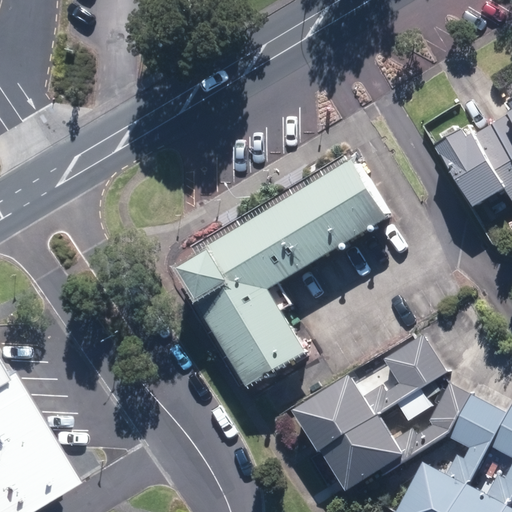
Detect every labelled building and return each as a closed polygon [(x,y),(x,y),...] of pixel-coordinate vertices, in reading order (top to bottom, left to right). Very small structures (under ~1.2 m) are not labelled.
[(453,145),(486,202),(511,187),(511,117),(475,139),(472,134),(453,145)] [(388,221),(354,164),(183,266),(254,384),(312,350),(275,289),(388,221)] [(309,408),(360,487),(413,453),(457,432),(476,393),(458,384),(438,419),(441,423),(408,443),(387,411),(451,370),(429,335),(391,359),(407,383),(381,400),(364,373),(309,408)] [(0,375),(0,511),(19,511),(65,485),(0,375)] [(436,460),(407,511),(511,511),(511,413),(478,395),(459,438),(476,446),(461,474),(436,460)]
